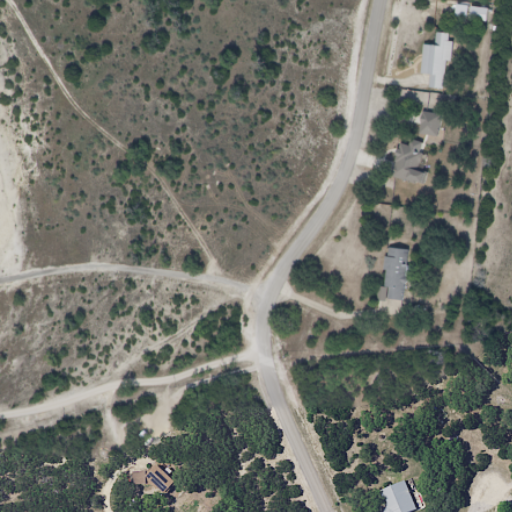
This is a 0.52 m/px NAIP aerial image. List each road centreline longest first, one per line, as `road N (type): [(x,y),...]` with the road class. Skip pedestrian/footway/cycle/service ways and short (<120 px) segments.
road 1 (residential): [(326,511),(276,394),(261,333),(282,265),(342,170),(378,0)]
road 2 (residential): [(268,297),(227,279),(122,264),(0,279)]
